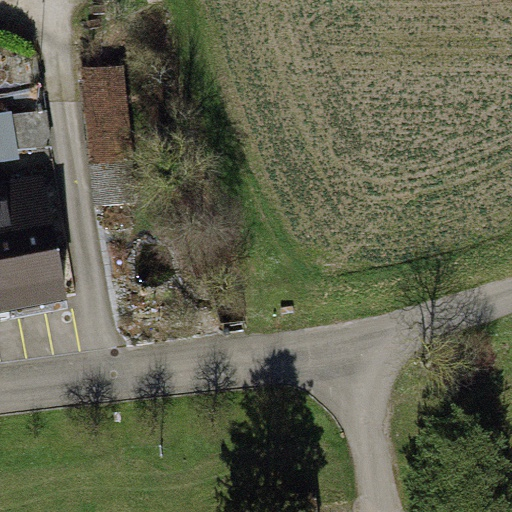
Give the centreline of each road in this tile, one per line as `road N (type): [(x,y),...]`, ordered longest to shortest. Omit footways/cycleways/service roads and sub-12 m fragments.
road 1 (residential): [(106,376),(48,0)]
road 2 (unclassified): [(106,376),(363,348)]
road 3 (residential): [(363,348),(385,511)]
road 4 (unclassified): [(363,348),(511,292)]
